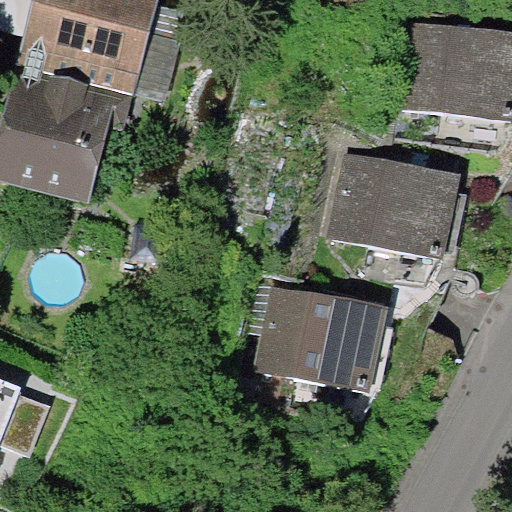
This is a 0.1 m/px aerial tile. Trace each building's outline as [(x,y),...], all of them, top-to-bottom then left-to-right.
[(33,0),(0,0),(0,29),(24,36),(33,0)] [(160,0),(33,0),(24,36),(0,127),(0,178),(91,203),(113,118),(129,122),(138,88),(152,34),(159,5),(160,0)] [(187,11),(159,5),(152,34),(179,41),(187,11)] [(511,32),(413,21),(403,109),(511,120),(511,32)] [(179,41),(152,34),(138,88),(166,95),(179,41)] [(460,175),(344,152),(327,236),(444,259),(445,251),(450,227),(457,192),(460,175)] [(467,194),(457,192),(450,227),(445,251),(454,253),(467,194)] [(388,307),(271,285),(255,371),(372,393),(373,387),(383,333),(385,325),(388,307)] [(393,327),(385,325),(383,333),(373,387),(381,388),(393,327)] [(21,388),(0,379),(0,447),(1,445),(21,388)] [(49,406),(21,395),(1,445),(30,456),(49,406)]
